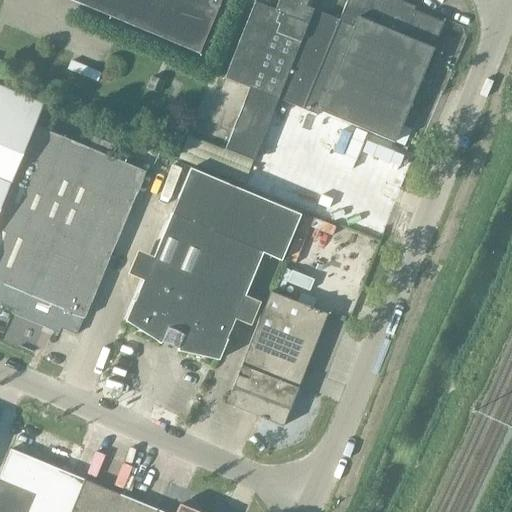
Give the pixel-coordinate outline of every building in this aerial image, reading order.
[(67,0),(124,23),(200,56),(223,0),(67,0)] [(268,97),(277,101),(318,118),(319,113),(393,144),(401,125),(444,21),(443,21),(442,24),(413,12),(414,9),(392,0),(347,0),(339,22),(304,9),(299,22),(268,97)] [(279,0),(274,12),(299,22),(304,9),(307,0),(279,0)] [(223,79),(249,90),(268,97),(299,22),(274,12),(254,4),(223,79)] [(147,88),(160,94),(164,83),(152,77),(147,88)] [(0,211),(43,107),(0,88),(0,211)] [(277,101),(268,97),(249,90),(224,151),(253,163),(277,101)] [(0,305),(14,311),(12,316),(44,329),(46,324),(77,337),(85,320),(146,174),(109,159),(114,146),(94,138),(89,150),(36,129),(0,216),(0,305)] [(184,137),(174,133),(169,145),(179,149),(184,137)] [(253,163),(224,151),(188,137),(179,158),(244,184),(253,163)] [(321,194),(317,205),(357,221),(370,188),(316,166),(322,151),(293,138),(273,187),(303,199),(307,188),(321,194)] [(193,173),(173,217),(265,255),(264,257),(283,265),(302,221),(193,173)] [(265,255),(173,217),(126,325),(161,348),(163,345),(179,352),(178,355),(219,364),(264,257),(265,255)] [(317,312),(269,294),(226,404),(229,404),(228,407),(256,418),(281,428),(297,389),(326,316),(317,312)] [(0,511),(197,511),(182,506),(179,511),(160,511),(12,451),(0,479),(0,511)]
